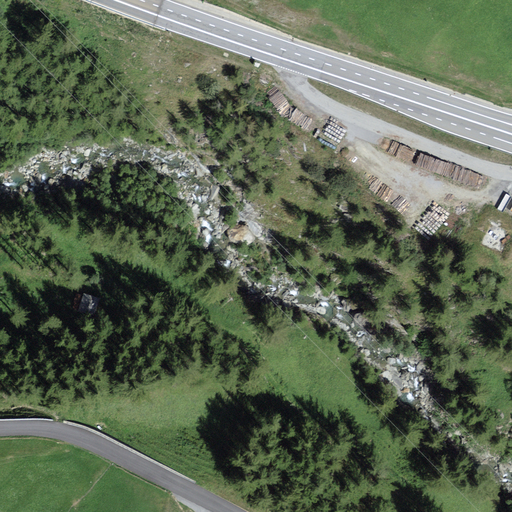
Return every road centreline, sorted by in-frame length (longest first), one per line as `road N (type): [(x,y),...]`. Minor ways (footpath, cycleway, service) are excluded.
road 1 (primary): [(129,0),(430,103)]
road 2 (tertiary): [(0,429),(46,427),(87,437),(227,511)]
